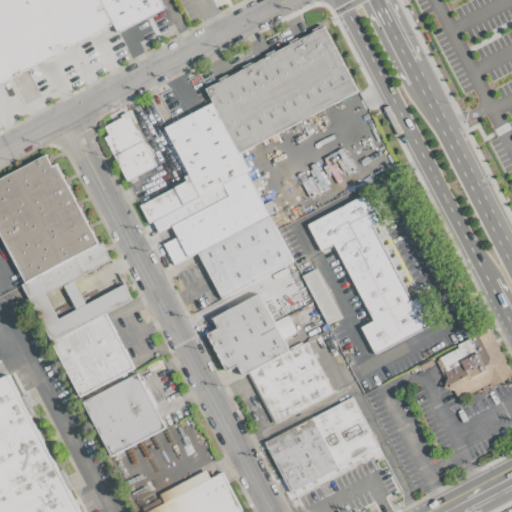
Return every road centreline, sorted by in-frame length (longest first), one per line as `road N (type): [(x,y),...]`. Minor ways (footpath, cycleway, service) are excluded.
road 1 (residential): [(65,114),(273,511)]
road 2 (residential): [(282,0),(0,148)]
road 3 (tertiary): [(341,0),(489,281)]
road 4 (tertiary): [(511,256),(418,81)]
